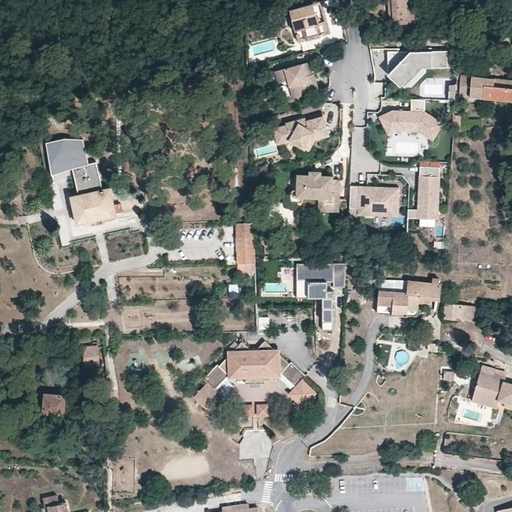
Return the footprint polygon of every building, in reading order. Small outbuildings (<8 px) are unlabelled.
[(412,0),(388,0),(389,25),(414,23),(412,0)] [(313,4),(314,8),(318,22),(326,20),(320,2),(313,4)] [(326,20),(318,22),(314,8),(313,4),(290,10),(298,36),(305,34),(307,39),(329,33),(326,20)] [(447,51),(409,52),(387,75),(399,85),(416,67),(447,66),(447,51)] [(286,81),(291,84),(294,99),(304,96),(303,92),(319,88),(316,74),(307,76),(306,73),(308,72),(306,63),(277,71),(280,82),(283,81),(286,81)] [(458,95),(470,96),(473,76),(460,75),(458,95)] [(476,76),(475,83),(485,84),(486,77),(476,76)] [(485,84),(483,98),(511,100),(511,80),(486,77),(485,84)] [(394,109),(382,114),(389,133),(398,127),(421,129),(434,136),(444,120),(427,110),(427,99),(413,99),(413,110),(394,109)] [(276,144),(288,140),(308,150),(315,138),(326,135),(327,134),(322,113),(303,118),(304,123),(297,125),(296,120),(285,123),(285,125),(272,128),(276,144)] [(84,133),(47,140),(53,171),(72,167),(90,163),(84,133)] [(75,181),(77,194),(70,196),(72,206),(74,214),(76,223),(92,220),(101,218),(115,214),(115,213),(113,204),(109,188),(102,189),(96,162),(90,163),(77,166),(80,180),(75,181)] [(75,181),(80,180),(77,166),(72,167),(75,181)] [(440,167),(422,166),(421,209),(409,209),(409,216),(439,217),(440,167)] [(300,203),(301,199),(318,199),(317,205),(337,205),(338,183),(330,183),(330,180),(318,179),(318,176),(308,176),(307,178),(297,178),(296,189),(296,193),(292,193),(288,196),(288,203),(291,205),(298,206),(300,203)] [(398,187),(352,187),(351,208),(360,208),(360,213),(381,214),(381,207),(398,208),(398,187)] [(115,213),(122,211),(120,202),(113,204),(115,213)] [(317,205),(317,213),(337,214),(337,205),(317,205)] [(238,270),(255,270),(254,222),(236,223),(237,263),(238,263),(238,270)] [(346,265),(299,263),(297,296),(322,298),(320,329),(331,330),(333,292),(327,291),(328,283),(333,283),(333,288),(344,288),(346,265)] [(380,280),(377,313),(417,315),(419,295),(440,296),(442,284),(438,284),(438,278),(433,277),(432,282),(407,280),(407,282),(380,280)] [(445,303),(444,318),(477,321),(478,307),(461,304),(445,303)] [(259,328),(269,328),(269,316),(259,316),(259,328)] [(262,340),(254,348),(247,349),(237,342),(217,367),(215,367),(203,382),(206,385),(193,401),(207,412),(220,396),(217,393),(229,379),(232,382),(234,382),(238,377),(242,377),(243,382),(263,380),(263,375),(268,374),(273,378),(277,373),(293,386),(303,375),(305,372),(290,359),(288,360),(262,340)] [(97,345),(83,347),(84,367),(98,366),(97,345)] [(481,366),(477,376),(488,378),(491,368),(481,366)] [(497,400),(499,394),(506,396),(504,401),(511,403),(511,385),(510,387),(508,389),(501,387),(503,381),(505,373),(491,368),(488,378),(477,376),(471,395),(496,402),(497,400)] [(444,378),(454,379),(454,371),(444,370),(444,378)] [(293,386),(290,390),(306,403),(318,388),(303,375),(293,386)] [(42,412),(62,414),(64,400),(64,395),(44,393),(42,412)] [(471,395),(470,401),(494,408),(496,404),(496,402),(471,395)] [(503,406),(511,408),(511,410),(511,403),(504,401),(503,406)] [(260,413),(269,412),(268,402),(258,403),(260,413)] [(242,405),(243,414),(254,413),(252,404),(242,405)] [(58,502),(44,505),(45,511),(67,511),(67,508),(60,510),(58,502)]
